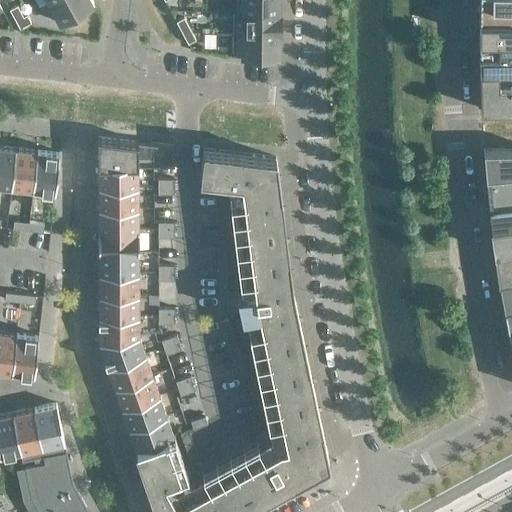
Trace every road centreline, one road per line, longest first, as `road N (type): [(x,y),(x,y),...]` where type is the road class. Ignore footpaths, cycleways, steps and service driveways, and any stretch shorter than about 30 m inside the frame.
road 1 (residential): [(450,0),(456,166),(476,315),(505,421)]
road 2 (residential): [(375,494),(345,362),(313,97)]
road 3 (residential): [(313,97),(111,79)]
road 4 (residential): [(505,421),(375,494)]
